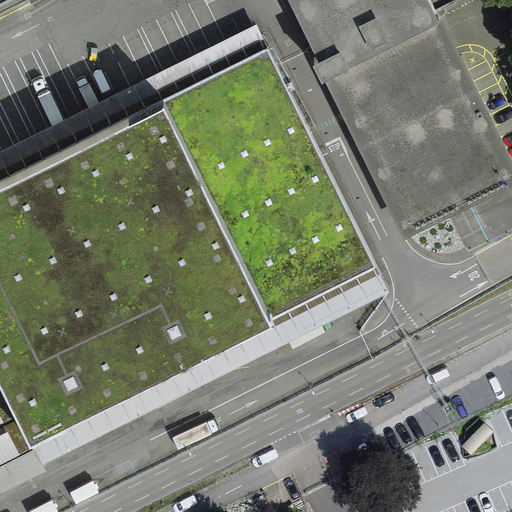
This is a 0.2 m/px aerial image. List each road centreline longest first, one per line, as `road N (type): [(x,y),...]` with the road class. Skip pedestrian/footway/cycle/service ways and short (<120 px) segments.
road 1 (unclassified): [(511,306),(97,511)]
road 2 (unknown): [(272,0),(450,337)]
road 3 (unknown): [(0,59),(118,0)]
